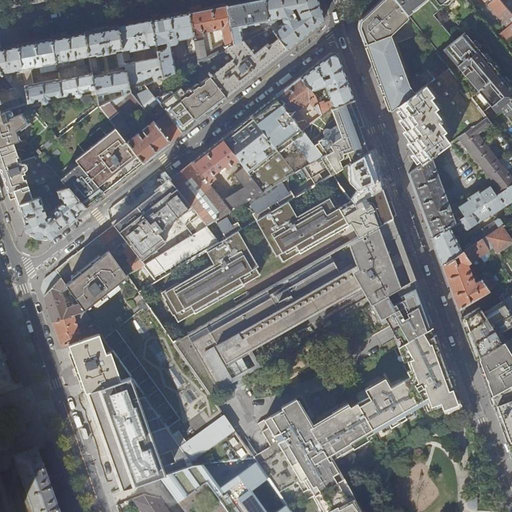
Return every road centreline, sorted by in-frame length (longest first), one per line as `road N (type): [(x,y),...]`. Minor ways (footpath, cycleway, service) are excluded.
road 1 (residential): [(337,28),(511,501)]
road 2 (residential): [(337,28),(20,277)]
road 3 (tertiary): [(62,400),(20,277)]
